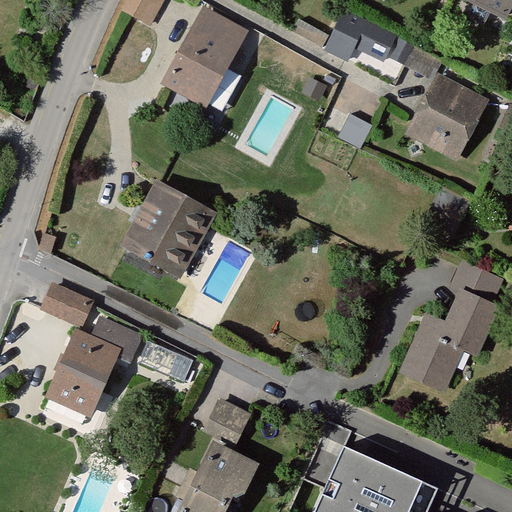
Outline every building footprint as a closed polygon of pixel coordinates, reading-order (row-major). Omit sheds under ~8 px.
[(165,0),(125,0),(121,8),(150,25),(165,0)] [(511,0),(464,0),(506,22),(511,9),(511,0)] [(252,26),(203,3),(167,80),(215,102),(252,26)] [(386,80),(407,37),(350,9),(329,52),(386,80)] [(461,156),(491,97),(440,71),(410,130),(461,156)] [(180,290),(220,214),(148,177),(108,253),(180,290)] [(445,186),(433,212),(459,224),(471,197),(445,186)] [(498,283),(461,266),(436,319),(425,314),(398,371),(446,393),(465,353),(483,361),(497,330),(479,322),(498,283)] [(36,310),(79,330),(43,406),(93,429),(142,325),(49,282),(36,310)] [(236,448),(255,411),(221,394),(202,431),(219,439),(236,448)] [(229,511),(258,459),(236,448),(219,439),(178,511),(229,511)] [(422,511),(432,487),(337,450),(312,511),(422,511)]
